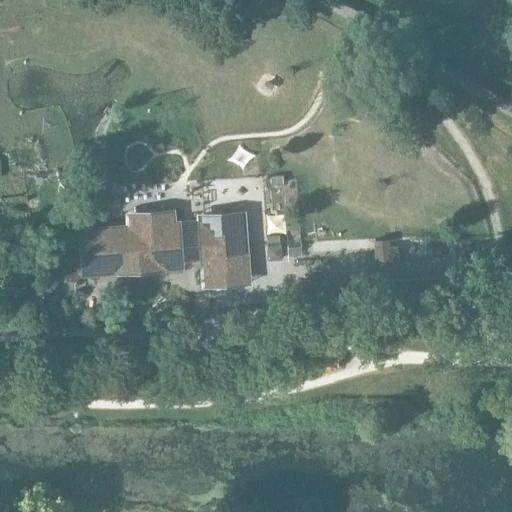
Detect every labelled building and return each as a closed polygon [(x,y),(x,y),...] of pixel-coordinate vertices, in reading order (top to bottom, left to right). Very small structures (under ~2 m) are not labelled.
[(135,229),(84,233),(86,268),(178,262),(175,225),(168,226),(167,210),(134,213),(135,229)] [(245,279),(240,212),(202,215),(207,282),(245,279)] [(374,263),(391,262),(389,239),(372,240),(374,263)] [(361,254),(360,241),(341,242),(341,256),(361,254)] [(309,244),(310,257),(329,255),(328,242),(309,244)] [(297,265),(297,244),(278,245),(279,265),(297,265)] [(78,257),(59,255),(56,277),(75,279),(78,257)] [(474,266),(473,258),(459,260),(460,268),(474,266)] [(315,300),(346,299),(345,287),(315,288),(315,300)]
